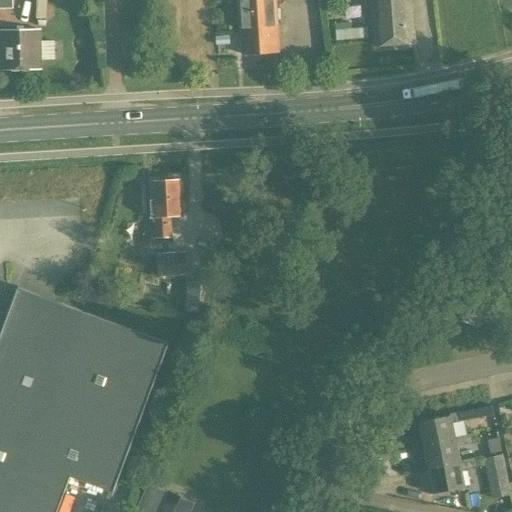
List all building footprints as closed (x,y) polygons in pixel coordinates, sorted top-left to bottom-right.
[(0,0),(0,9),(13,9),(12,0),(0,0)] [(238,0),(242,55),(279,52),(276,1),(275,0),(238,0)] [(370,0),(376,48),(413,45),(407,0),(370,0)] [(39,71),(40,33),(3,33),(4,72),(39,71)] [(149,213),(153,213),(155,239),(172,238),(171,212),(179,211),(177,180),(170,180),(170,178),(164,178),(162,181),(152,182),(153,196),(148,196),(149,213)] [(158,277),(186,276),(185,252),(156,254),(158,277)] [(0,511),(57,511),(70,477),(113,493),(168,343),(18,287),(9,312),(0,312),(0,511)] [(455,440),(455,437),(452,423),(469,420),(467,410),(450,414),(450,416),(419,422),(424,446),(455,440)] [(455,440),(424,446),(429,470),(460,464),(460,461),(457,446),(473,443),(472,434),(455,437),(455,440)] [(489,482),(506,478),(501,455),(484,459),(489,482)] [(460,464),(429,470),(434,494),(465,488),(462,470),(478,467),(477,458),(460,461),(460,464)] [(190,511),(195,503),(168,491),(158,511),(190,511)]
